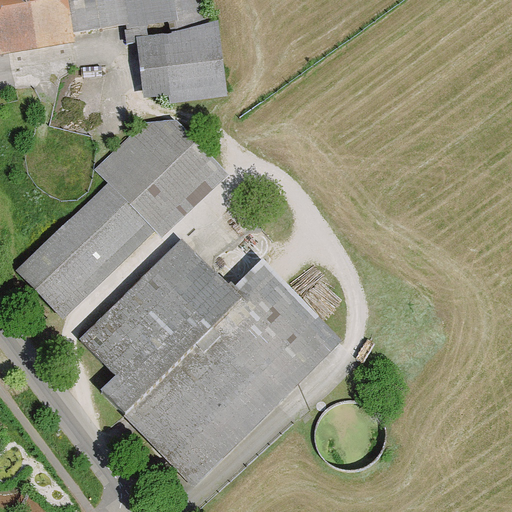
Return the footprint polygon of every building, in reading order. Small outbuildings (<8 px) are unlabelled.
[(0,0),(0,49),(71,39),(124,31),(126,49),(134,48),(143,105),(168,101),(170,110),(189,107),(188,97),(223,92),(225,92),(215,21),(203,23),(200,0),(0,0)] [(109,189),(17,276),(62,323),(153,236),(161,244),(228,181),(175,126),(143,127),(94,174),(109,189)] [(258,263),(263,260),(266,256),(267,251),(266,246),(264,242),(259,239),(254,238),(248,239),(244,244),(241,251),(242,256),(245,260),(251,263),(258,263)] [(181,246),(79,345),(114,380),(100,394),(193,489),(340,345),(263,266),(231,297),(181,246)] [(235,284),(240,281),(244,276),(245,270),(244,264),(240,258),(235,255),(229,253),(224,254),(218,257),(215,262),(213,269),(214,275),(217,281),(224,285),(229,286),(235,284)] [(347,403),(326,412),(315,430),(316,448),(322,461),(330,468),(346,475),(365,472),(377,463),(384,451),(386,438),(383,424),(373,411),(364,406),(347,403)]
